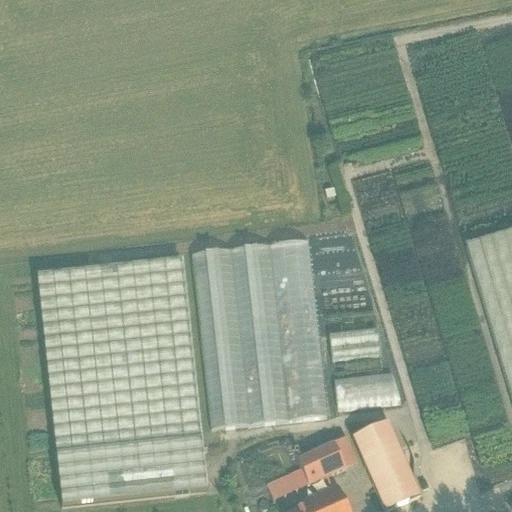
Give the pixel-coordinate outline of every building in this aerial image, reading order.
[(511,233),(464,247),(511,403),(511,233)] [(316,248),(200,258),(216,434),(332,423),(316,248)] [(204,493),(180,262),(34,277),(60,509),(204,493)] [(378,358),(375,332),(328,337),(331,363),(378,358)] [(341,382),(345,416),(405,409),(401,376),(341,382)] [(385,428),(351,443),(375,497),(381,511),(391,511),(420,500),(388,427),(385,428)] [(301,473),(266,488),(272,503),(355,467),(344,441),(295,461),(301,473)] [(301,511),(345,511),(342,505),(336,491),(304,505),(306,510),(301,511)]
